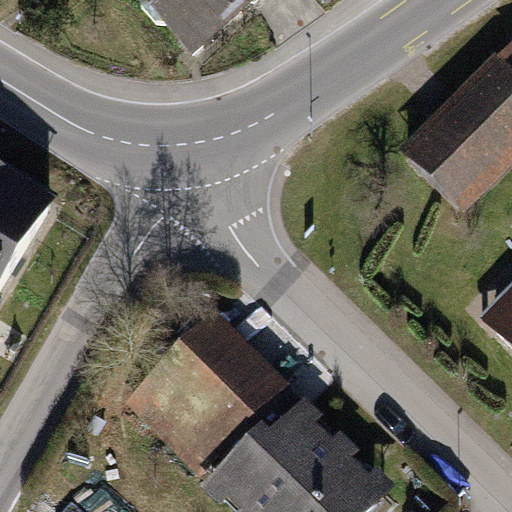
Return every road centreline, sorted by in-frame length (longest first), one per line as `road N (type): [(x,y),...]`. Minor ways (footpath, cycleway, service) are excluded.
road 1 (residential): [(188,145),(233,227),(279,286),(511,510)]
road 2 (residential): [(188,145),(171,217),(118,269),(0,484)]
road 3 (tertiary): [(188,145),(283,109),(443,0)]
road 4 (tertiary): [(0,76),(91,133),(188,145)]
